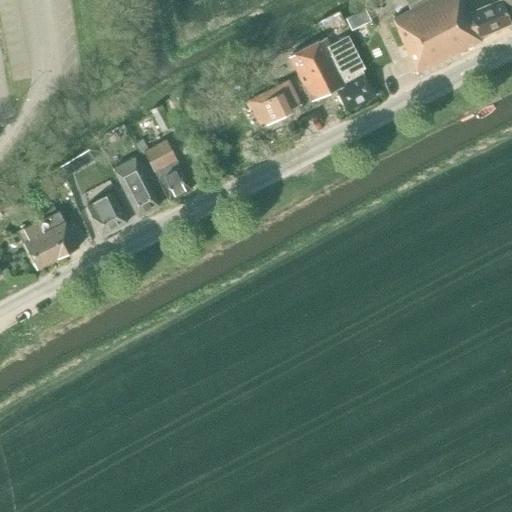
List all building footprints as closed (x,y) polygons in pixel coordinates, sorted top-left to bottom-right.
[(428,0),(409,10),(392,18),(415,74),(480,41),(478,36),(509,24),(500,1),(469,13),(464,0),(428,0)] [(404,0),(409,10),(428,0),(404,0)] [(511,0),(500,0),(501,1),(511,23),(511,22),(511,0)] [(373,96),(362,73),(360,70),(364,69),(347,35),(328,45),(324,37),(287,56),(311,101),(334,89),(345,111),(373,96)] [(288,79),(246,100),(252,113),(260,109),(266,122),(267,123),(289,112),(289,111),(301,105),(288,79)] [(161,105),(150,110),(161,133),(172,127),(161,105)] [(259,125),(266,122),(260,109),(252,113),(259,125)] [(142,139),(134,144),(141,155),(143,154),(168,201),(190,189),(175,161),(164,140),(155,145),(147,149),(142,139)] [(137,217),(157,206),(134,161),(114,172),(123,190),(137,217)] [(59,167),(56,168),(57,169),(62,178),(72,173),(66,163),(59,167)] [(47,190),(50,197),(64,190),(57,176),(43,183),(47,190)] [(16,196),(22,206),(29,202),(23,192),(16,196)] [(100,236),(125,222),(110,193),(85,206),(100,236)] [(35,269),(77,248),(63,222),(57,211),(55,212),(50,202),(32,211),(37,221),(16,232),(35,269)]
